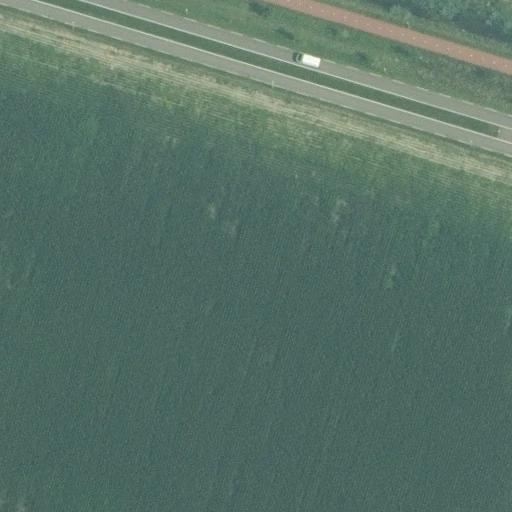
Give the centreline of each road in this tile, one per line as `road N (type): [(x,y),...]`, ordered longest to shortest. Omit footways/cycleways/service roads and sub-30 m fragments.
road 1 (tertiary): [(1,0),(511,153)]
road 2 (tertiary): [(511,126),(92,0)]
